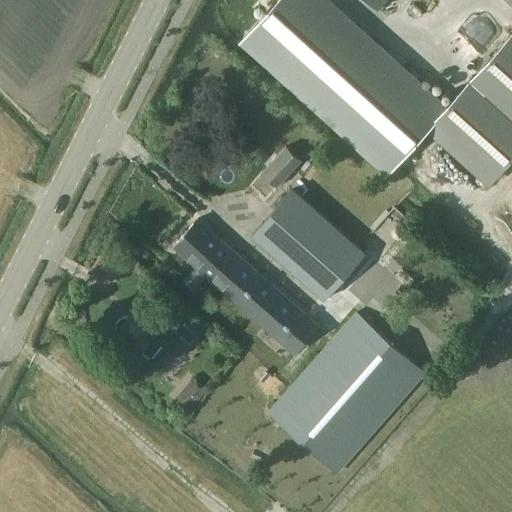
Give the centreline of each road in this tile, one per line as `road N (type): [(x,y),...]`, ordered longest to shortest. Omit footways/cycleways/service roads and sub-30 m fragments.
road 1 (tertiary): [(0,307),(156,0)]
road 2 (track): [(332,511),(451,376),(511,281)]
road 3 (track): [(0,335),(221,511)]
